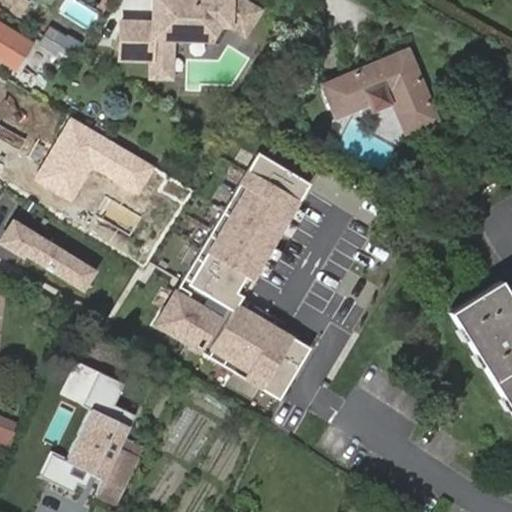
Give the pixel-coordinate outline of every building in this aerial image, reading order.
[(152,0),(152,22),(120,22),(119,58),(151,59),(151,50),(170,51),(170,37),(217,38),(217,23),(229,23),(244,31),(258,9),(243,0),(152,0)] [(0,58),(15,68),(31,43),(0,23),(0,58)] [(228,39),(229,23),(217,23),(217,38),(228,39)] [(39,43),(57,53),(61,46),(44,36),(39,43)] [(169,77),(170,51),(151,50),(151,59),(151,77),(169,77)] [(405,50),(321,85),(333,115),(368,101),(372,108),(385,103),(382,95),(387,93),(403,132),(434,118),(405,50)] [(0,132),(8,137),(28,100),(0,84),(0,132)] [(152,166),(66,115),(29,177),(68,200),(86,169),(133,197),(152,166)] [(308,183),(256,152),(153,325),(278,399),(308,348),(235,305),(308,183)] [(104,271),(19,219),(3,243),(30,260),(32,257),(90,293),(104,271)] [(511,299),(499,279),(447,311),(511,413),(511,299)] [(121,385),(68,358),(50,392),(86,410),(63,456),(50,449),(37,475),(73,493),(77,483),(95,492),(133,416),(111,405),(121,385)] [(16,433),(0,425),(0,441),(10,446),(16,433)] [(138,457),(119,447),(95,492),(113,502),(138,457)]
